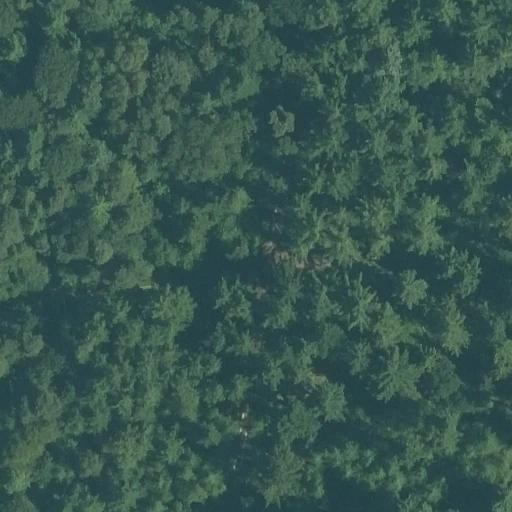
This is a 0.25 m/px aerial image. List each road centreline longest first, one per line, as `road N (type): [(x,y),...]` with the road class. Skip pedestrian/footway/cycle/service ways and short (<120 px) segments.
road 1 (track): [(203,511),(293,0)]
road 2 (track): [(0,294),(511,237)]
